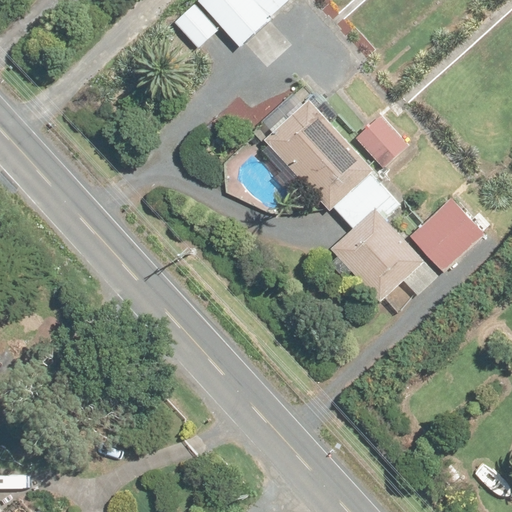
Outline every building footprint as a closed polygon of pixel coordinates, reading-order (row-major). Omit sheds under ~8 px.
[(240,47),(289,0),(202,0),(199,4),(240,47)] [(310,0),(374,68),(448,0),(310,0)] [(511,0),(507,0),(399,95),(475,181),(511,148),(511,0)] [(220,30),(196,6),(177,24),(201,49),(220,30)] [(277,172),(274,174),(293,195),(305,184),(332,213),(336,210),(354,229),(330,251),(380,304),(406,280),(420,295),(439,278),(386,221),(405,203),(301,91),(257,132),(273,149),(264,158),(277,172)] [(382,115),(356,138),(383,168),(409,145),(382,115)] [(452,197),(411,237),(445,273),(487,234),(452,197)]
